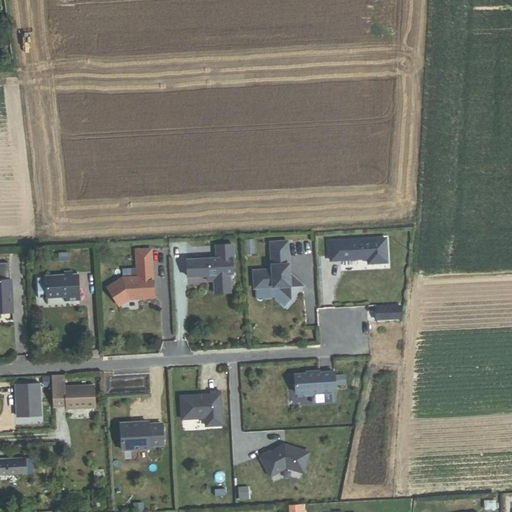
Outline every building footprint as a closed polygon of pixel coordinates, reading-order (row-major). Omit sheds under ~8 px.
[(387,237),(328,241),(329,262),(367,260),(368,265),(389,264),(387,237)] [(251,288),(275,286),(288,299),(300,285),(286,273),(285,273),(285,264),(286,264),(285,241),(267,242),(269,269),(250,270),(251,288)] [(183,259),(184,275),(203,274),(210,274),(210,280),(211,292),(226,292),(225,273),(229,273),(228,257),(229,257),(228,244),(212,244),(213,258),(183,259)] [(133,277),(117,277),(103,287),(114,305),(124,298),(134,298),(134,294),(138,294),(139,296),(149,295),(147,248),(131,249),(133,277)] [(79,300),(77,275),(71,275),(71,272),(65,272),(65,275),(45,277),(36,277),(37,298),(46,297),(66,296),(66,300),(79,300)] [(0,312),(13,312),(11,280),(0,280),(0,312)] [(399,305),(374,307),(375,319),(399,318),(399,305)] [(307,374),(292,374),(293,393),(299,393),(302,396),(310,395),(313,392),(318,392),(318,391),(333,390),(332,372),(317,373),(317,372),(307,372),(307,374)] [(66,409),(93,408),(92,385),(63,387),(62,373),(48,374),(50,407),(66,407),(66,409)] [(38,414),(36,382),(11,383),(12,416),(38,414)] [(218,425),(217,392),(208,392),(208,395),(201,395),(201,396),(196,397),(196,395),(177,396),(178,419),(202,418),(202,426),(218,425)] [(116,426),(118,450),(134,449),(134,447),(145,446),(159,445),(158,424),(144,424),(144,422),(133,423),(133,425),(116,426)] [(307,453),(282,445),(280,446),(280,448),(277,450),(276,449),(267,454),(266,452),(258,457),(269,477),(284,468),(301,473),(307,453)] [(0,475),(26,474),(26,460),(0,461),(0,475)] [(483,510),(496,510),(496,501),(483,501),(483,510)]
